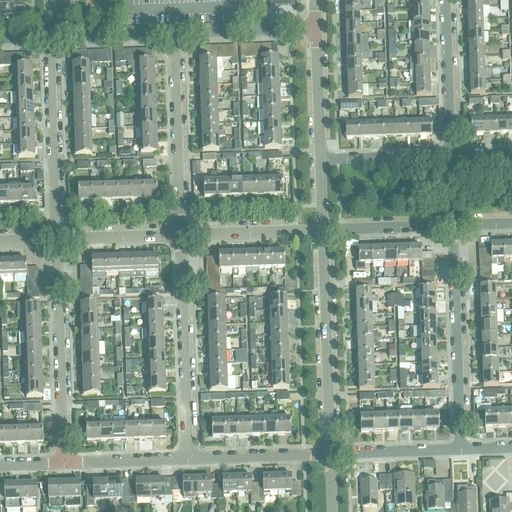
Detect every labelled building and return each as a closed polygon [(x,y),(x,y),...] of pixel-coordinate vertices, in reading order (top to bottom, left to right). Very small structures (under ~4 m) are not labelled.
[(0,0),(0,16),(13,16),(13,23),(24,23),(24,4),(13,5),(13,1),(6,1),(5,0),(0,0)] [(344,0),(345,13),(360,12),(359,0),(344,0)] [(413,0),(414,10),(428,9),(427,0),(413,0)] [(468,0),(468,9),(483,8),(490,8),(490,2),(483,3),(482,0),(468,0)] [(468,9),(469,21),(484,20),(483,8),(468,9)] [(414,10),(414,22),(428,22),(428,9),(414,10)] [(345,13),(346,25),(360,24),(360,12),(345,13)] [(469,21),(469,33),(484,32),(484,20),(469,21)] [(414,22),(414,34),(429,34),(428,22),(414,22)] [(346,25),(346,37),(361,36),(360,24),(346,25)] [(469,33),(470,45),(484,45),(484,32),(469,33)] [(415,40),(415,47),(429,46),(429,34),(414,34),(407,35),(407,40),(415,40)] [(346,37),(347,50),(361,49),(361,36),(346,37)] [(470,45),(470,58),(485,57),(484,45),(470,45)] [(429,46),(415,47),(415,59),(430,59),(429,46)] [(219,47),(212,48),(213,60),(207,60),(201,61),(200,61),(200,74),(217,73),(223,73),(222,60),(219,60),(219,47)] [(347,50),(347,61),(362,61),(368,61),(368,55),(362,55),(361,49),(347,50)] [(115,52),(116,64),(120,63),(128,63),(153,62),(152,50),(115,52)] [(75,53),(75,65),(89,64),(111,64),(111,52),(75,53)] [(0,67),(15,67),(30,66),(30,54),(0,55),(0,67)] [(470,58),(470,70),(485,69),(485,57),(470,58)] [(261,58),(262,72),(279,71),(279,58),(278,58),(272,58),(266,58),(261,58)] [(410,72),(430,71),(430,59),(415,59),(409,59),(410,72)] [(347,61),(347,74),(362,74),(362,61),(347,61)] [(138,76),(155,76),(155,62),(153,62),(128,63),(128,69),(132,69),(133,76),(138,76)] [(72,65),(73,78),(90,78),(89,64),(75,65),(72,65)] [(15,67),(16,80),(33,80),(32,66),(30,66),(15,67)] [(470,70),(471,82),(486,82),(485,69),(470,70)] [(262,72),(262,85),(279,84),(279,71),(262,72)] [(410,84),(416,84),(431,84),(430,71),(410,72),(410,84)] [(200,74),(201,87),(217,86),(217,73),(200,74)] [(347,74),(348,86),(363,86),(362,74),(347,74)] [(138,76),(139,89),(156,89),(155,76),(138,76)] [(73,78),(73,91),(90,91),(90,78),(73,78)] [(16,80),(16,93),(33,93),(33,80),(16,80)] [(486,82),(471,82),(471,94),(486,94),(486,82)] [(262,85),(263,98),(280,97),(279,84),(262,85)] [(416,84),(416,96),(431,96),(431,84),(416,84)] [(201,87),(201,100),(218,100),(217,86),(201,87)] [(363,86),(348,86),(348,99),(363,98),(363,86)] [(139,89),(139,102),(156,102),(156,89),(139,89)] [(73,91),(74,104),(91,104),(90,91),(73,91)] [(16,93),(17,106),(33,106),(33,93),(16,93)] [(263,98),(263,111),(280,110),(280,97),(263,98)] [(469,99),(469,106),(483,106),(482,98),(469,99)] [(201,100),(202,113),(218,112),(218,100),(201,100)] [(139,102),(140,115),(157,115),(156,102),(139,102)] [(74,104),(74,117),(91,117),(91,104),(74,104)] [(17,106),(17,119),(34,119),(33,106),(17,106)] [(280,110),(263,111),(264,124),(281,123),(280,110)] [(202,113),(202,126),(219,125),(218,112),(202,113)] [(484,135),(483,120),(477,120),(476,114),(469,114),(470,121),(471,121),(471,135),(484,135)] [(140,115),(140,128),(157,128),(157,115),(140,115)] [(358,116),(351,116),(351,124),(345,124),(346,139),(359,139),(358,124),(358,116)] [(426,122),(419,122),(420,137),(432,136),(432,116),(425,116),(426,122)] [(74,117),(75,131),(91,130),(91,117),(74,117)] [(17,119),(17,132),(34,132),(34,119),(17,119)] [(495,119),(483,120),(484,135),(496,134),(495,119)] [(508,119),(495,119),(496,134),(508,134),(508,119)] [(407,122),(395,123),(395,138),(408,137),(407,122)] [(419,122),(407,122),(408,137),(420,137),(419,122)] [(264,124),(264,137),(281,136),(281,123),(264,124)] [(383,123),(370,124),(371,138),(383,138),(383,123)] [(395,123),(383,123),(383,138),(395,138),(395,123)] [(370,124),(358,124),(359,139),(371,138),(370,124)] [(202,126),(203,139),(219,138),(225,138),(225,132),(219,133),(219,125),(202,126)] [(140,128),(140,141),(158,141),(157,128),(140,128)] [(75,131),(75,143),(92,143),(91,130),(75,131)] [(17,132),(18,145),(35,145),(34,132),(17,132)] [(281,136),(264,137),(265,150),(282,149),(281,136)] [(219,138),(203,139),(203,152),(219,151),(219,138)] [(158,141),(140,141),(141,153),(137,154),(137,157),(158,157),(158,141)] [(92,143),(75,143),(76,157),(92,156),(92,143)] [(35,145),(18,145),(18,159),(35,158),(35,145)] [(276,180),(269,180),(270,196),(283,195),(282,173),(276,173),(276,180)] [(231,197),(230,181),(217,182),(217,176),(211,176),(211,182),(204,182),(204,198),(231,197)] [(256,180),(243,181),(244,197),(257,196),(256,180)] [(269,180),(256,180),(257,196),(270,196),(269,180)] [(243,181),(230,181),(231,197),(244,197),(243,181)] [(144,184),(131,185),(131,201),(144,200),(144,184)] [(157,184),(144,184),(144,200),(158,200),(157,184)] [(117,185),(105,186),(106,202),(118,202),(117,185)] [(131,185),(117,185),(118,202),(131,201),(131,185)] [(92,203),(92,186),(79,187),(79,203),(92,203)] [(105,186),(92,186),(92,203),(106,202),(105,186)] [(35,187),(22,188),(22,205),(36,204),(35,187)] [(9,188),(0,188),(0,205),(9,205),(9,188)] [(22,188),(9,188),(9,205),(22,205),(22,188)] [(511,243),(503,244),(504,259),(511,259),(511,243)] [(479,263),(480,269),(492,269),(491,266),(497,266),(497,260),(504,259),(503,244),(491,245),(491,250),(491,257),(491,263),(479,263)] [(396,263),(409,263),(408,247),(396,248),(396,263)] [(409,263),(422,262),(422,260),(421,254),(421,247),(408,247),(409,263)] [(372,264),(384,263),(384,248),(371,249),(372,264)] [(384,263),(396,263),(396,248),(384,248),(384,263)] [(365,264),(372,264),(371,249),(358,249),(359,264),(356,264),(356,271),(365,271),(365,264)] [(271,253),(272,269),(286,269),(285,252),(271,253)] [(232,254),(233,270),(233,278),(239,278),(239,270),(246,270),(245,253),(232,254)] [(245,253),(246,270),(259,270),(258,253),(245,253)] [(258,253),(259,270),(272,269),(271,253),(258,253)] [(219,254),(219,258),(219,264),(220,271),(233,270),(232,254),(219,254)] [(158,256),(145,257),(146,273),(159,272),(158,256)] [(132,257),(119,258),(119,273),(132,273),(132,257)] [(145,257),(132,257),(132,273),(146,273),(145,257)] [(92,259),(92,267),(93,274),(106,274),(106,258),(92,259)] [(119,258),(106,258),(106,274),(119,273),(119,258)] [(0,278),(13,278),(12,261),(0,261),(0,278)] [(13,278),(27,277),(26,269),(26,261),(12,261),(13,278)] [(93,274),(92,267),(80,267),(81,297),(93,297),(93,274)] [(26,269),(27,277),(27,300),(40,299),(39,269),(26,269)] [(133,296),(133,291),(132,291),(132,284),(128,284),(128,291),(125,291),(119,291),(119,296),(133,296)] [(480,287),(481,300),(496,299),(496,286),(480,287)] [(419,289),(420,302),(435,301),(435,289),(419,289)] [(356,291),(356,304),(372,303),(378,303),(378,297),(371,297),(371,291),(356,291)] [(270,299),(270,312),(287,311),(287,298),(270,299)] [(481,300),(481,312),(496,312),(496,299),(481,300)] [(208,301),(209,314),(225,313),(225,300),(208,301)] [(420,302),(420,314),(435,314),(435,301),(420,302)] [(146,302),(146,316),(163,316),(163,302),(146,302)] [(356,304),(357,316),(372,316),(372,303),(356,304)] [(98,304),(81,305),(81,318),(98,318),(98,304)] [(24,306),(24,320),(41,319),(41,306),(24,306)] [(270,312),(271,324),(287,324),(287,311),(270,312)] [(481,312),(481,324),(497,324),(496,312),(481,312)] [(209,314),(209,327),(225,326),(225,313),(209,314)] [(420,314),(420,327),(436,326),(435,314),(420,314)] [(146,316),(147,329),(164,329),(163,316),(146,316)] [(357,316),(357,329),(372,328),(372,316),(357,316)] [(81,318),(82,331),(99,331),(98,318),(81,318)] [(24,320),(25,333),(42,332),(41,319),(24,320)] [(271,324),(271,337),(288,337),(287,324),(271,324)] [(481,324),(482,337),(497,336),(497,324),(481,324)] [(209,327),(209,340),(226,339),(225,326),(209,327)] [(420,327),(421,339),(436,338),(436,326),(420,327)] [(357,329),(358,341),(373,341),(379,340),(379,335),(373,335),(372,328),(357,329)] [(147,329),(147,342),(164,342),(164,329),(147,329)] [(82,331),(82,344),(99,344),(99,331),(82,331)] [(25,333),(25,346),(42,345),(42,332),(25,333)] [(482,337),(482,349),(498,349),(497,336),(482,337)] [(271,337),(272,351),(288,350),(288,337),(271,337)] [(421,339),(421,351),(437,351),(436,338),(421,339)] [(209,340),(210,353),(226,352),(226,339),(209,340)] [(358,341),(358,353),(373,353),(373,341),(358,341)] [(147,342),(148,355),(165,355),(164,342),(147,342)] [(82,344),(82,357),(99,357),(99,344),(82,344)] [(25,346),(26,359),(42,358),(42,345),(25,346)] [(482,349),(483,362),(498,361),(498,349),(482,349)] [(272,351),(272,363),(289,363),(288,350),(272,351)] [(421,351),(422,364),(437,363),(437,351),(421,351)] [(210,353),(210,365),(227,365),(226,352),(210,353)] [(358,353),(358,366),(374,365),(373,353),(358,353)] [(148,355),(148,368),(165,367),(165,355),(148,355)] [(82,357),(83,370),(100,370),(99,357),(82,357)] [(26,359),(26,372),(43,372),(42,358),(26,359)] [(483,362),(483,374),(498,374),(498,361),(483,362)] [(272,363),(272,377),(289,376),(289,363),(272,363)] [(422,364),(422,376),(437,376),(437,363),(422,364)] [(210,365),(211,379),(227,379),(227,365),(210,365)] [(358,366),(359,378),(374,378),(374,365),(358,366)] [(149,374),(149,381),(166,380),(165,367),(148,368),(144,368),(144,374),(149,374)] [(131,369),(126,369),(126,381),(134,381),(134,375),(131,375),(131,369)] [(83,370),(83,383),(100,383),(100,370),(83,370)] [(26,372),(27,385),(43,385),(43,372),(26,372)] [(498,374),(483,374),(484,387),(499,386),(498,374)] [(289,376),(272,377),(273,390),(290,389),(289,376)] [(437,376),(422,376),(423,389),(438,388),(437,376)] [(374,378),(359,378),(359,391),(375,390),(374,378)] [(227,379),(211,379),(211,392),(228,391),(227,379)] [(166,380),(149,381),(149,394),(166,394),(166,380)] [(100,383),(83,383),(84,396),(101,396),(100,383)] [(43,385),(27,385),(27,398),(44,397),(43,385)] [(497,390),(484,391),(484,399),(497,399),(497,396),(497,390)] [(491,405),(476,406),(477,422),(484,422),(485,429),(498,428),(498,412),(491,412),(491,407),(491,405)] [(374,433),(373,416),(373,410),(367,410),(367,416),(360,416),(361,433),(374,433)] [(433,414),(426,414),(426,431),(439,431),(439,410),(433,410),(433,414)] [(511,411),(498,412),(498,428),(511,428),(511,411)] [(271,419),(265,419),(265,436),(278,436),(277,419),(277,412),(271,413),(271,419)] [(258,420),(251,420),(252,437),(265,436),(265,419),(264,419),(264,413),(258,414),(258,420)] [(426,414),(413,415),(413,431),(426,431),(426,414)] [(386,415),(373,416),(374,433),(387,432),(386,415)] [(400,415),(386,415),(387,432),(400,432),(400,415)] [(413,415),(400,415),(400,432),(413,431),(413,415)] [(290,419),(277,419),(278,436),(291,436),(290,419)] [(238,420),(226,421),(226,438),(239,437),(238,420)] [(251,420),(238,420),(239,437),(252,437),(251,420)] [(226,438),(226,421),(212,421),(212,438),(226,438)] [(152,423),(139,424),(140,440),(152,440),(152,423)] [(166,423),(152,423),(152,440),(166,439),(166,423)] [(127,424),(113,425),(113,441),(127,441),(127,424)] [(139,424),(127,424),(127,441),(140,440),(139,424)] [(101,442),(100,425),(86,426),(87,442),(101,442)] [(113,425),(100,425),(101,442),(113,441),(113,425)] [(29,427),(16,428),(17,444),(30,444),(29,427)] [(43,427),(29,427),(30,444),(44,443),(43,427)] [(16,428),(3,428),(4,445),(17,444),(16,428)] [(263,484),(258,484),(258,503),(265,503),(265,495),(270,495),(270,493),(278,492),(277,475),(263,476),(263,484)] [(291,475),(277,475),(278,492),(285,492),(285,494),(291,494),(291,497),(298,496),(297,483),(291,483),(291,475)] [(395,476),(396,506),(414,506),(414,493),(413,493),(412,486),(414,486),(413,476),(395,476)] [(224,485),(217,485),(218,499),(224,499),(224,496),(230,496),(230,494),(238,493),(237,477),(223,477),(224,485)] [(251,477),(237,477),(238,493),(245,493),(245,496),(251,495),(252,503),(258,503),(258,484),(251,484),(251,477)] [(178,479),(171,479),(172,492),(183,491),(184,498),(190,498),(190,495),(198,495),(197,478),(183,479),(183,486),(178,486),(178,479)] [(211,478),(197,478),(198,495),(205,494),(205,497),(211,497),(211,499),(218,499),(217,485),(211,485),(211,478)] [(171,479),(150,480),(151,496),(159,496),(159,498),(165,498),(165,496),(172,496),(172,492),(171,479)] [(129,480),(108,481),(108,498),(116,498),(116,500),(121,500),(121,503),(126,506),(128,506),(128,497),(129,497),(129,480)] [(150,480),(129,480),(129,497),(136,497),(136,499),(142,499),(142,497),(151,496),(150,480)] [(108,498),(108,481),(86,482),(87,507),(94,507),(94,500),(100,500),(100,498),(108,498)] [(428,488),(426,488),(427,511),(444,510),(444,504),(451,504),(451,482),(444,482),(437,482),(437,481),(427,482),(428,488)] [(74,484),(64,484),(65,507),(81,507),(80,482),(74,482),(74,484)] [(361,482),(362,508),(378,507),(377,482),(361,482)] [(31,485),(21,486),(22,509),(37,508),(37,483),(31,483),(31,485)] [(65,507),(64,484),(55,484),(55,483),(43,483),(43,490),(49,490),(49,508),(65,507)] [(0,484),(0,492),(0,502),(5,501),(6,509),(22,509),(21,486),(11,486),(11,484),(0,484)] [(475,511),(476,503),(476,488),(468,489),(468,487),(457,487),(457,495),(458,495),(458,511),(475,511)] [(511,511),(511,494),(506,495),(506,501),(490,501),(489,511),(511,511)]
